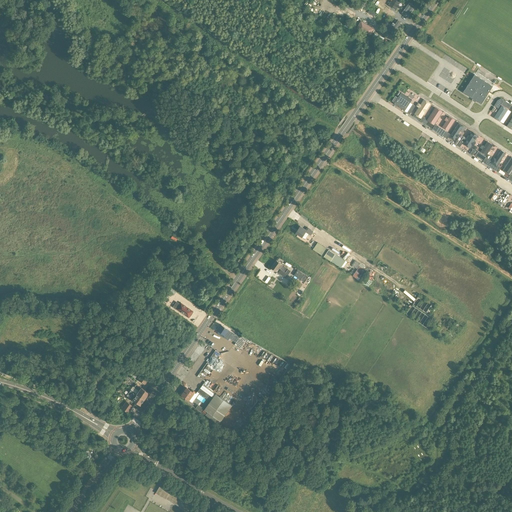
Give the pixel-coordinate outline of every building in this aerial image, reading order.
[(398,5),(400,2),(395,0),(391,0),(388,5),(395,9),(397,7),(399,8),(400,7),(398,5)] [(414,8),(413,7),(408,3),(401,14),(406,17),(407,18),(414,8)] [(370,35),(374,28),(366,24),(366,22),(364,21),(363,22),(360,21),(357,28),(370,35)] [(480,104),(481,105),(494,85),(494,84),(476,72),(476,73),(474,76),(467,87),(465,89),(463,93),(473,99),(476,101),(480,104)] [(410,103),(399,96),(394,104),(405,111),(410,103)] [(501,104),(503,100),(501,99),(498,100),(494,106),(498,109),(501,104)] [(508,110),(502,106),(494,118),(503,124),(510,113),(507,111),(508,110)] [(442,113),(435,108),(428,121),(434,125),(442,113)] [(448,132),(455,121),(449,117),(442,129),(448,132)] [(464,127),(459,124),(449,139),(454,142),(456,139),(457,140),(460,137),(458,135),(464,127)] [(478,136),(471,132),(463,145),(469,149),(478,136)] [(486,156),(492,145),(487,142),(481,153),(486,156)] [(482,161),(486,156),(478,151),(475,156),(482,161)] [(501,151),(496,160),(493,159),(491,163),(495,166),(497,167),(505,153),(501,151)] [(509,174),(511,170),(511,158),(503,171),(509,174)] [(485,164),(495,170),(497,168),(496,167),(490,163),(491,161),(488,159),(485,164)] [(307,228),(306,230),(300,226),(295,233),(302,237),(305,232),(310,236),(313,232),(307,228)] [(324,257),(328,250),(317,243),(313,250),(324,257)] [(324,257),(331,261),(335,254),(328,250),(324,257)] [(335,254),(331,261),(341,268),(345,261),(335,254)] [(357,269),(358,266),(360,264),(355,260),(352,266),(357,269)] [(285,273),(288,269),(276,261),(271,268),(276,272),(279,268),(285,273)] [(356,279),(363,269),(365,266),(360,264),(358,266),(359,267),(353,277),(356,279)] [(363,269),(356,279),(360,282),(364,276),(366,278),(369,273),(363,269)] [(176,309),(189,318),(190,318),(193,313),(193,312),(181,303),(176,309)] [(228,341),(230,339),(235,342),(239,337),(221,325),(217,330),(225,335),(223,337),(228,341)] [(240,349),(246,340),(242,337),(239,338),(234,345),(240,349)] [(144,385),(148,379),(142,374),(138,380),(144,385)] [(136,395),(144,400),(149,393),(141,388),(136,384),(134,388),(139,391),(137,394),(136,395)] [(220,421),(238,398),(221,386),(204,410),(220,421)] [(189,401),(195,392),(192,390),(191,391),(186,388),(181,395),(189,401)] [(207,399),(210,395),(200,388),(197,392),(207,399)] [(144,400),(136,395),(137,394),(131,390),(126,396),(127,397),(133,400),(140,406),(144,400)] [(133,406),(126,401),(121,408),(128,413),(133,406)] [(156,493),(188,511),(192,505),(174,495),(176,491),(162,483),(156,493)]
